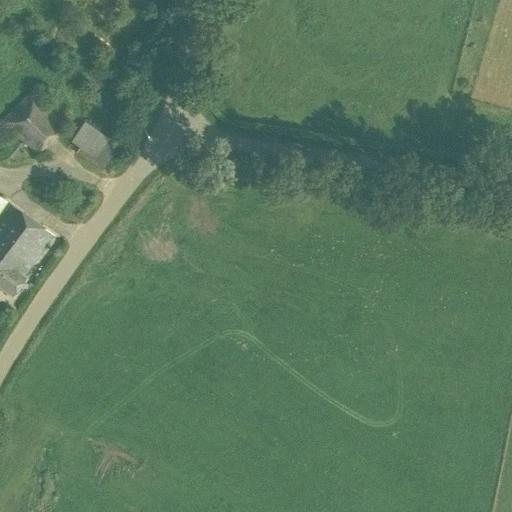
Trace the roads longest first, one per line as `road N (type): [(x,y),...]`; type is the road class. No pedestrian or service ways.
road 1 (unclassified): [(511,185),(159,131)]
road 2 (unclassified): [(0,374),(159,131)]
road 3 (unclassified): [(159,131),(202,0)]
